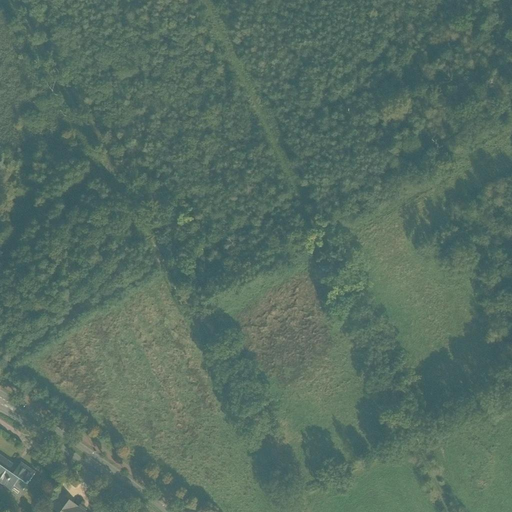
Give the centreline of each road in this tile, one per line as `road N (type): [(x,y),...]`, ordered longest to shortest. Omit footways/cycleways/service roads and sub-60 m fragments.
road 1 (track): [(451,511),(204,0)]
road 2 (secondary): [(165,511),(0,394)]
road 3 (secondary): [(0,408),(145,511)]
